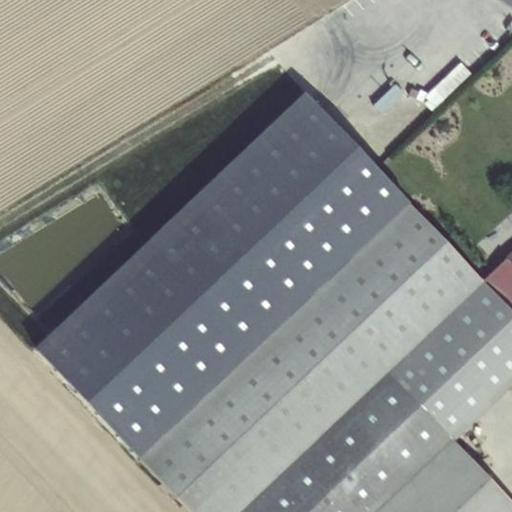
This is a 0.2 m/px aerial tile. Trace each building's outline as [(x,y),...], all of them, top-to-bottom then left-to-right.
[(435,0),(429,13),(444,20),(452,0),(435,0)] [(446,99),(474,75),(463,62),(435,87),(446,99)] [(203,511),(511,511),(511,486),(464,437),(400,371),(493,280),(314,96),(50,354),(203,511)] [(511,260),(496,277),(511,293),(511,260)] [(511,390),(511,299),(493,280),(400,371),(464,437),(511,390)]
